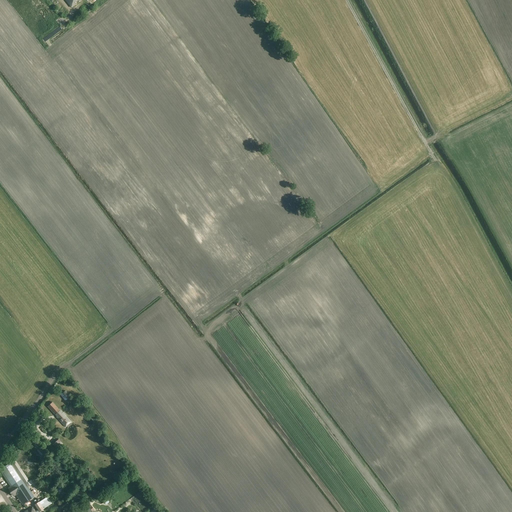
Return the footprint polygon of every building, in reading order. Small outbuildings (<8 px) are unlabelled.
[(64,391),(60,394),(66,401),(70,398),(64,391)] [(48,407),(55,415),(56,415),(57,416),(57,417),(65,427),(71,422),(53,402),(48,407)] [(37,439),(34,442),(32,443),(42,455),(47,451),(37,439)] [(64,445),(63,445),(60,441),(59,441),(59,440),(53,444),(58,453),(66,447),(64,445)] [(11,463),(1,470),(12,487),(10,488),(11,490),(13,492),(14,491),(23,504),(33,497),(11,463)] [(72,478),(78,484),(79,483),(81,480),(79,478),(75,475),(72,478)] [(34,505),(39,511),(52,503),(47,496),(34,505)] [(62,511),(69,506),(65,501),(58,506),(62,511)]
